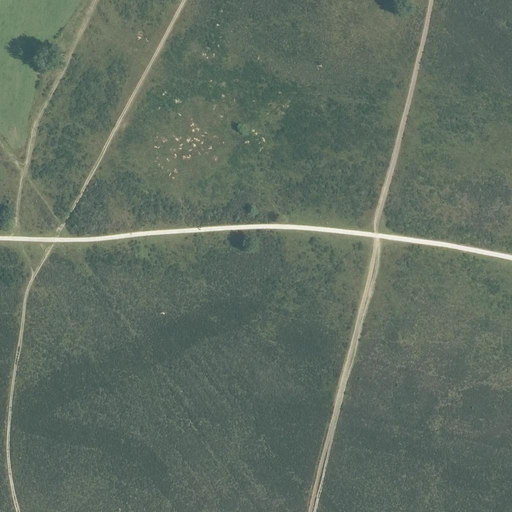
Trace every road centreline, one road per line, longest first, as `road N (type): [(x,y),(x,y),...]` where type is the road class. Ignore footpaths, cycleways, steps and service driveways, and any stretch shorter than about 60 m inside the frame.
road 1 (unknown): [(432,0),(311,511)]
road 2 (track): [(20,511),(9,438),(26,297),(57,240)]
road 3 (track): [(57,240),(185,0)]
